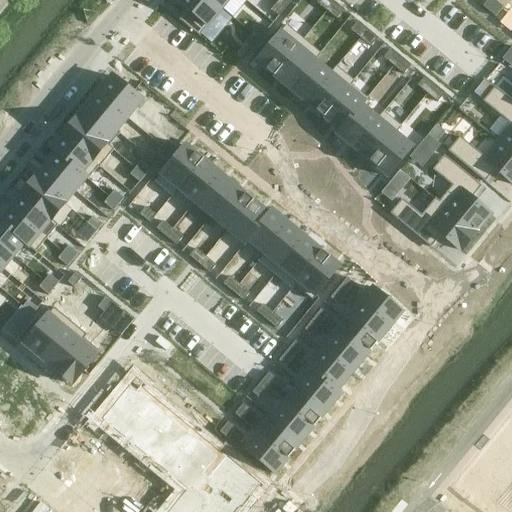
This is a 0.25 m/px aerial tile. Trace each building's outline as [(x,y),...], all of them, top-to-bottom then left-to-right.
[(179,0),(177,3),(186,11),(178,20),(198,37),(221,9),(209,0),(179,0)] [(209,0),(221,9),(228,0),(209,0)] [(319,0),(316,4),(326,12),(333,4),(327,0),(319,0)] [(485,0),(481,5),(490,13),(499,0),(485,0)] [(507,0),(500,0),(490,13),(498,19),(511,3),(507,0)] [(279,1),(270,11),(278,17),(287,7),(279,1)] [(326,12),(336,20),(343,12),(333,4),(326,12)] [(350,31),(360,39),(366,31),(356,23),(350,31)] [(251,34),(259,41),(267,31),(259,24),(251,34)] [(286,26),(255,63),(272,77),(303,40),(286,26)] [(366,31),(360,39),(370,48),(376,40),(366,31)] [(250,50),(259,41),(251,34),(242,44),(250,50)] [(303,40),(272,77),(289,91),(314,61),(314,62),(320,55),(303,40)] [(390,51),(383,59),(393,67),(400,59),(390,51)] [(511,58),(506,54),(501,60),(511,67),(511,65),(511,58)] [(400,59),(393,67),(403,75),(410,67),(400,59)] [(314,61),(289,91),(306,105),(330,75),(329,74),(314,62),(314,61)] [(330,75),(306,105),(322,118),(347,89),(350,85),(351,86),(354,82),(335,67),(329,74),(330,75)] [(112,77),(97,95),(126,119),(133,110),(140,101),(112,77)] [(417,86),(427,95),(433,87),(423,78),(417,86)] [(483,80),(472,92),(483,101),(493,89),(483,80)] [(347,89),(322,118),(339,132),(360,106),(361,107),(367,100),(351,86),(350,85),(347,89)] [(427,95),(437,103),(443,95),(433,87),(427,95)] [(483,102),(482,102),(509,125),(496,141),(511,154),(511,103),(494,88),(493,89),(483,102)] [(97,95),(87,108),(119,135),(120,134),(116,131),(121,125),(126,119),(97,95)] [(339,132),(336,136),(353,150),(377,120),(361,107),(360,106),(339,132)] [(76,119),(75,120),(113,151),(114,151),(109,147),(114,141),(119,135),(87,108),(77,120),(76,119)] [(377,120),(353,150),(370,164),(394,134),(395,135),(401,127),(383,112),(377,120)] [(75,120),(61,137),(99,168),(106,160),(113,151),(75,120)] [(436,126),(427,136),(435,142),(443,133),(436,126)] [(394,134),(370,164),(387,178),(411,149),(395,135),(394,134)] [(427,136),(418,148),(429,157),(439,145),(435,142),(427,136)] [(62,138),(52,150),(88,180),(93,174),(98,168),(99,169),(99,168),(61,137),(62,138)] [(459,138),(447,152),(485,183),(495,171),(499,174),(511,185),(511,154),(496,141),(482,157),(459,138)] [(166,141),(161,147),(171,155),(176,149),(166,141)] [(160,176),(154,183),(171,197),(177,190),(202,160),(184,146),(160,176)] [(161,147),(156,154),(166,162),(171,155),(161,147)] [(56,155),(45,167),(74,191),(79,185),(84,179),(87,181),(88,180),(52,150),(51,151),(56,155)] [(444,157),(432,171),(451,187),(439,202),(435,199),(435,200),(475,234),(476,233),(475,232),(489,215),(475,203),(471,200),(481,187),(444,157)] [(202,160),(177,190),(194,204),(218,174),(202,160)] [(140,163),(135,169),(144,177),(149,171),(140,163)] [(34,179),(34,180),(64,205),(65,204),(64,203),(69,197),(74,191),(45,167),(35,180),(34,179)] [(135,169),(129,175),(139,183),(144,177),(135,169)] [(399,172),(393,179),(402,187),(409,180),(399,172)] [(218,174),(194,204),(210,217),(235,188),(218,174)] [(34,180),(20,196),(57,227),(57,226),(51,221),(57,213),(64,205),(34,180)] [(235,188),(210,217),(227,231),(252,202),(235,188)] [(114,191),(108,198),(118,206),(123,199),(114,191)] [(20,198),(10,210),(46,240),(52,233),(57,227),(20,196),(19,197),(20,198)] [(108,198),(103,204),(113,212),(118,206),(108,198)] [(402,200),(390,214),(431,248),(441,236),(445,240),(459,251),(460,251),(461,251),(475,234),(435,200),(421,216),(402,200)] [(252,202),(227,231),(244,245),(272,212),(271,211),(268,215),(252,202)] [(0,223),(35,253),(41,246),(46,240),(10,210),(5,216),(0,222),(0,223)] [(139,218),(148,225),(154,218),(145,210),(139,218)] [(272,212),(244,245),(245,246),(248,242),(264,255),(288,226),(272,212)] [(92,218),(87,224),(96,232),(102,225),(92,218)] [(0,223),(0,245),(13,256),(18,250),(23,244),(35,254),(35,253),(0,223)] [(87,224),(78,235),(87,243),(96,232),(87,224)] [(155,232),(164,239),(171,232),(162,224),(155,232)] [(264,255),(258,263),(274,276),(305,240),(288,226),(264,255)] [(171,232),(164,239),(174,247),(180,239),(171,232)] [(305,240),(274,276),(291,290),(294,287),(297,283),(321,253),(305,240)] [(0,245),(0,267),(2,269),(7,263),(13,256),(0,245)] [(68,247),(63,253),(72,261),(77,255),(68,247)] [(189,259),(198,267),(204,259),(195,251),(189,259)] [(63,253),(57,260),(67,267),(72,261),(63,253)] [(297,283),(294,287),(311,301),(339,268),(321,253),(297,283)] [(204,259),(198,267),(207,274),(213,267),(204,259)] [(75,274),(67,283),(74,288),(81,279),(75,274)] [(49,276),(44,282),(53,290),(58,283),(49,276)] [(222,287),(231,295),(238,287),(228,279),(222,287)] [(346,279),(338,289),(348,296),(356,287),(346,279)] [(44,282),(38,288),(48,296),(53,290),(44,282)] [(238,287),(231,295),(241,302),(247,294),(238,287)] [(338,289),(331,298),(340,306),(348,296),(338,289)] [(372,289),(358,305),(388,330),(401,313),(372,289)] [(105,298),(97,308),(104,313),(111,303),(105,298)] [(27,302),(22,308),(32,316),(37,310),(27,302)] [(112,304),(100,318),(120,334),(132,320),(113,305),(112,304)] [(358,305),(345,321),(375,345),(388,330),(358,305)] [(262,307),(255,314),(265,322),(271,314),(262,307)] [(22,308),(2,332),(16,343),(36,319),(32,316),(22,308)] [(53,308),(23,345),(32,351),(40,358),(70,322),(53,308)] [(320,311),(312,320),(322,328),(330,318),(320,311)] [(271,314),(265,322),(274,330),(280,322),(271,314)] [(312,320),(305,330),(314,337),(322,328),(312,320)] [(345,321),(332,337),(362,361),(375,345),(345,321)] [(70,322),(40,358),(47,365),(55,371),(54,372),(55,372),(85,335),(77,328),(70,322)] [(85,335),(55,372),(63,379),(70,385),(71,384),(72,385),(99,352),(83,339),(86,336),(85,335)] [(332,337),(319,352),(349,377),(362,361),(332,337)] [(294,342),(286,352),(296,359),(304,350),(294,342)] [(201,402),(139,351),(129,363),(190,414),(201,402)] [(286,352),(279,361),(288,369),(296,359),(286,352)] [(319,352),(306,368),(340,396),(340,395),(336,392),(349,377),(319,352)] [(309,372),(297,387),(326,412),(340,396),(306,368),(306,369),(309,372)] [(268,374),(260,383),(269,391),(277,382),(268,374)] [(135,379),(101,420),(186,491),(168,511),(236,511),(240,508),(241,509),(260,485),(226,457),(208,479),(202,475),(216,458),(137,392),(143,385),(135,379)] [(260,383),(252,393),(262,401),(269,391),(260,383)] [(297,387),(284,403),(313,427),(326,412),(297,387)] [(284,403),(271,419),(300,443),(313,427),(284,403)] [(242,405),(234,415),(243,423),(251,413),(242,405)] [(271,419),(258,434),(287,459),(300,443),(271,419)] [(227,424),(219,433),(228,441),(236,432),(227,424)] [(511,427),(509,425),(495,441),(511,455),(511,427)] [(258,434),(244,451),(274,475),(287,459),(258,434)] [(511,455),(495,441),(481,458),(511,483),(511,455)] [(511,483),(481,458),(466,477),(476,485),(469,494),(489,511),(497,502),(498,503),(511,485),(511,483)]
